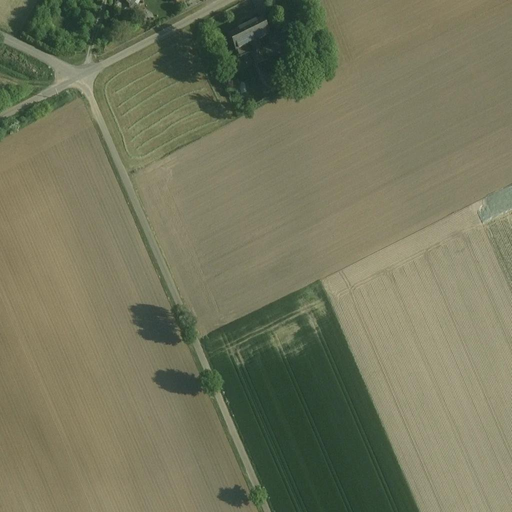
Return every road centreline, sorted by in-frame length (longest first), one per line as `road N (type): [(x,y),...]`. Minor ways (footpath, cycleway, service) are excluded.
road 1 (unclassified): [(81,78),(267,511)]
road 2 (unclassified): [(231,0),(81,78)]
